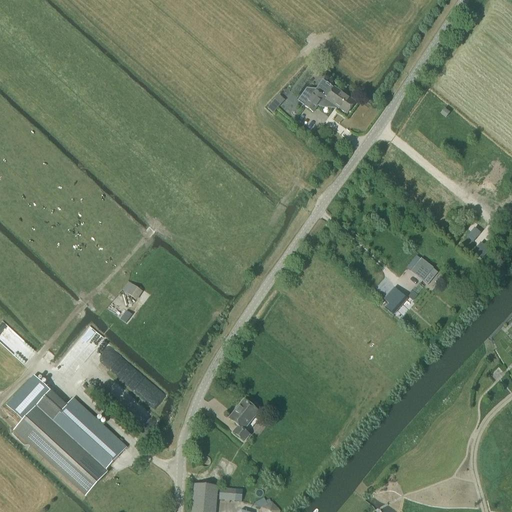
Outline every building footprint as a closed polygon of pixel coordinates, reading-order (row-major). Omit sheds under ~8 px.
[(318,94),(314,91),(303,107),(311,113),(316,106),(318,108),(334,109),(336,110),(337,108),(345,114),(353,104),(333,89),(329,94),(327,93),(319,92),(318,94)] [(279,96),(267,109),(272,114),(285,102),(279,96)] [(438,272),(423,259),(412,272),(427,285),(438,272)] [(135,300),(141,292),(128,282),(122,290),(135,300)] [(384,308),(393,316),(408,300),(399,292),(384,308)] [(125,323),(131,315),(125,311),(119,319),(125,323)] [(22,421),(49,391),(33,377),(5,407),(22,421)] [(106,469),(125,447),(73,399),(53,420),(48,415),(26,438),(87,495),(109,472),(106,469)] [(244,431),(259,413),(245,401),(239,407),(241,408),(237,413),(236,412),(229,419),(239,427),(234,433),(244,442),(250,436),(244,431)] [(214,511),(217,487),(194,485),(191,511),(214,511)] [(240,502),(241,491),(220,488),(218,500),(240,502)]
